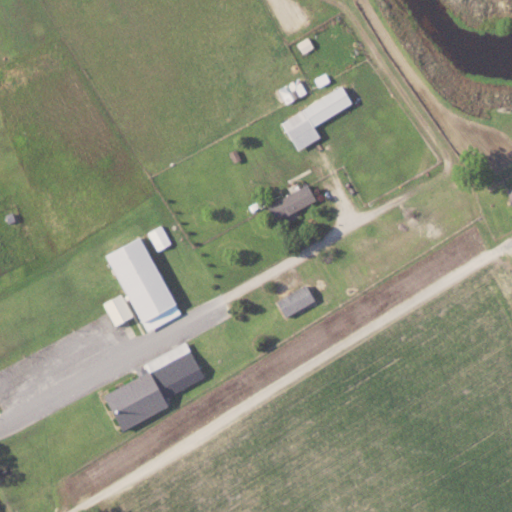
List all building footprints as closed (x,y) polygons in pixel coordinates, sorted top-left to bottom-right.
[(311,47),(305,37),(294,44),(301,54),(311,47)] [(293,148),(317,135),(311,124),(349,103),(339,85),(277,119),(293,148)] [(314,201),(307,183),(262,202),(270,219),(314,201)] [(134,233),(99,251),(141,331),(176,313),(134,233)] [(279,314),(312,300),(305,283),(272,297),(279,314)] [(129,316),(117,291),(99,300),(110,325),(129,316)]
